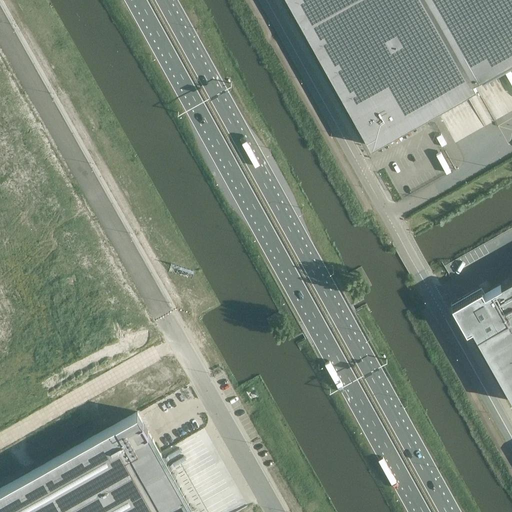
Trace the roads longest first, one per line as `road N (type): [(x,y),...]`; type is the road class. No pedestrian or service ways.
road 1 (trunk): [(139,0),(422,511)]
road 2 (trunk): [(447,511),(164,0)]
road 3 (unclassified): [(511,436),(267,0)]
road 4 (unknown): [(389,219),(511,144)]
